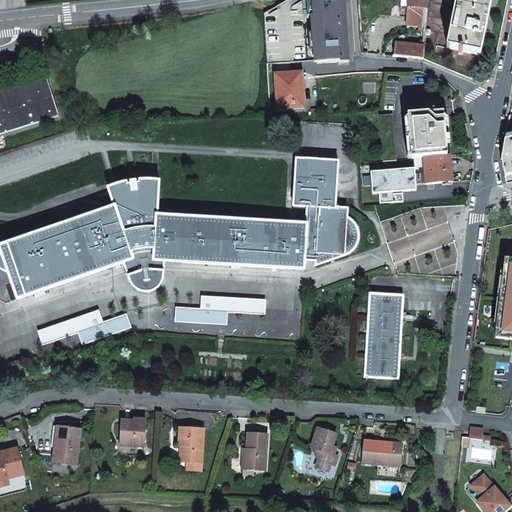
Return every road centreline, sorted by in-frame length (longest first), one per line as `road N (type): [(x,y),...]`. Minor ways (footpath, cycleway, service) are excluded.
road 1 (residential): [(450,418),(56,394),(0,414)]
road 2 (residential): [(351,0),(356,61),(424,66),(474,94),(496,120)]
road 3 (unclassified): [(481,201),(450,418)]
road 4 (residential): [(196,0),(19,18)]
